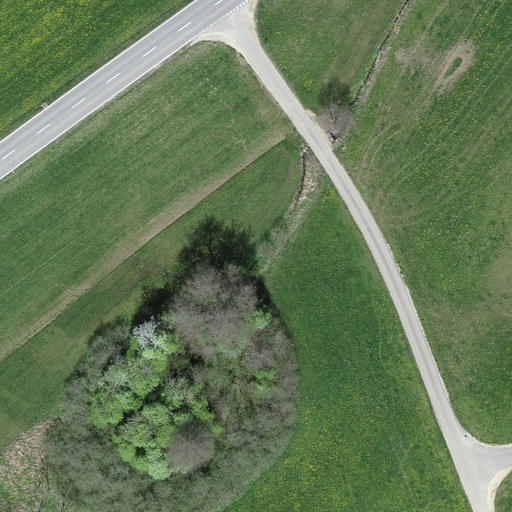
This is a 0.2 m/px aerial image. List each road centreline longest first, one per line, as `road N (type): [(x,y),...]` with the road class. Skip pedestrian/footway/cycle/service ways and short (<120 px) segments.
road 1 (track): [(286,88),(402,271),(495,511)]
road 2 (tertiary): [(242,0),(0,167)]
